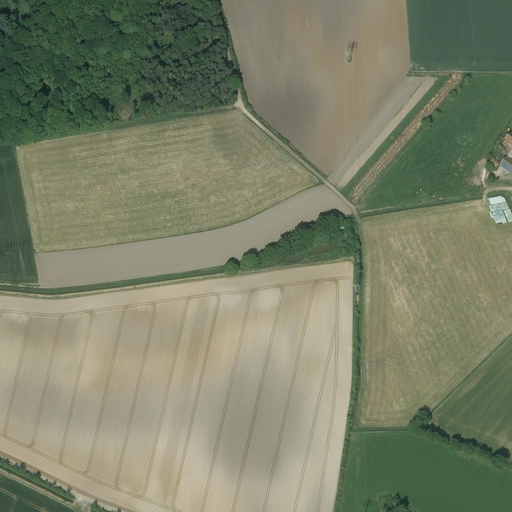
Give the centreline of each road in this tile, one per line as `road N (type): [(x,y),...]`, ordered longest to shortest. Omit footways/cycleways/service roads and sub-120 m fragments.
road 1 (track): [(213,0),(243,108),(353,204),(360,223)]
road 2 (track): [(241,104),(0,144)]
road 3 (track): [(112,511),(0,461)]
